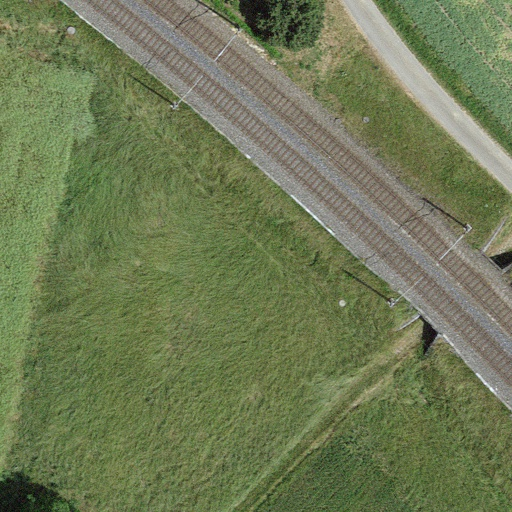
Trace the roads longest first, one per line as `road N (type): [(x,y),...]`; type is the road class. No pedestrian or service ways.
road 1 (track): [(227,511),(511,239)]
road 2 (track): [(511,177),(392,53),(356,0)]
